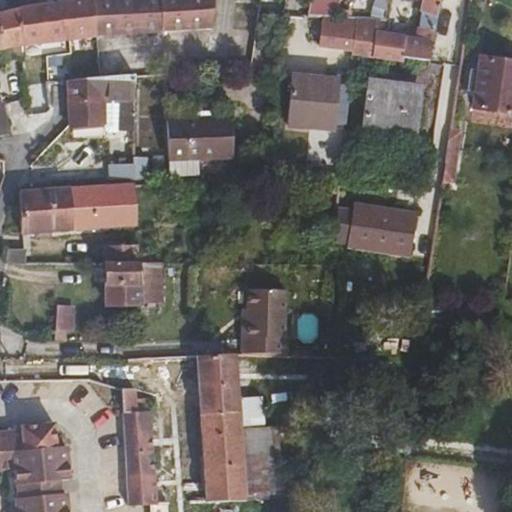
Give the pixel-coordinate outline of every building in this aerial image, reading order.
[(91,31),(88,0),(26,0),(12,1),(14,38),(15,50),(23,49),(23,38),(91,31)] [(209,0),(88,0),(91,31),(157,29),(206,27),(209,0)] [(431,26),(435,0),(415,0),(414,9),(418,10),(416,24),(431,26)] [(0,41),(14,38),(12,1),(0,4),(0,41)] [(325,5),(312,4),(311,14),(316,14),(325,15),(325,5)] [(348,53),(351,16),(347,16),(341,15),(334,15),(325,15),(316,14),(313,43),(339,47),(339,52),(348,53)] [(373,17),(351,16),(348,53),(399,61),(400,55),(426,59),(429,39),(371,30),(373,17)] [(511,112),(511,104),(511,62),(476,57),(475,71),(466,69),(464,89),(472,90),(470,106),(511,112)] [(95,121),(95,94),(128,92),(128,71),(94,74),(62,76),(63,123),(95,121)] [(328,128),(333,79),(289,75),(283,124),(328,128)] [(37,109),(44,98),(42,77),(18,78),(21,111),(37,109)] [(403,139),(411,89),(362,81),(354,131),(403,139)] [(0,128),(8,128),(5,95),(0,96),(0,128)] [(227,153),(226,115),(163,118),(166,156),(227,153)] [(453,151),(454,142),(445,140),(441,166),(447,166),(449,152),(453,151)] [(128,222),(128,182),(11,187),(12,227),(128,222)] [(403,252),(409,215),(351,206),(351,211),(334,209),(334,223),(332,238),(345,241),(345,243),(403,252)] [(139,248),(138,228),(128,228),(129,241),(98,243),(98,260),(131,258),(131,248),(139,248)] [(14,256),(16,244),(13,244),(0,243),(0,256),(13,258),(14,256)] [(153,299),(154,258),(131,258),(98,260),(99,300),(153,299)] [(237,306),(235,349),(281,352),(282,335),(279,335),(281,287),(244,285),(242,305),(237,306)] [(74,329),(75,304),(57,303),(56,328),(74,329)] [(232,390),(229,349),(191,351),(193,405),(256,404),(255,389),(232,390)] [(149,497),(144,404),(130,404),(128,381),(115,381),(121,499),(141,498),(149,497)] [(274,451),(272,419),(257,418),(256,404),(193,405),(196,454),(274,451)] [(58,476),(56,444),(48,444),(48,421),(16,422),(15,426),(0,425),(0,462),(8,462),(9,492),(6,492),(6,511),(55,511),(54,492),(50,492),(49,476),(58,476)] [(276,490),(274,451),(196,454),(199,495),(239,494),(241,492),(276,490)]
